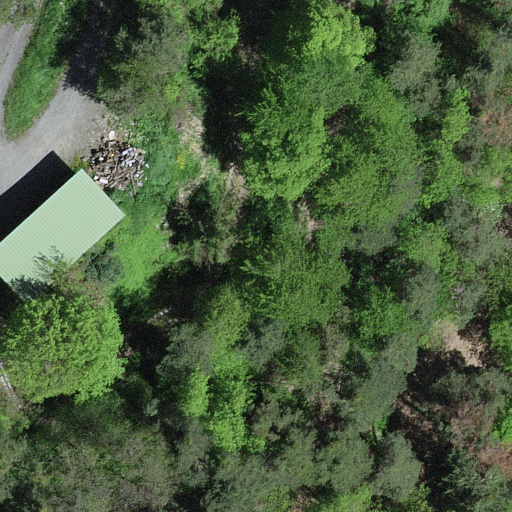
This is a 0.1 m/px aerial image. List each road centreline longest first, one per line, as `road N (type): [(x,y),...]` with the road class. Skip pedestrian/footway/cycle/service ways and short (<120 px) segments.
road 1 (track): [(0,349),(49,357),(135,340),(179,321),(223,275),(238,240),(250,0)]
road 2 (track): [(351,0),(356,165),(339,273),(284,471),(260,511)]
road 3 (track): [(371,511),(427,410),(511,217)]
road 4 (track): [(0,170),(49,133),(104,0)]
